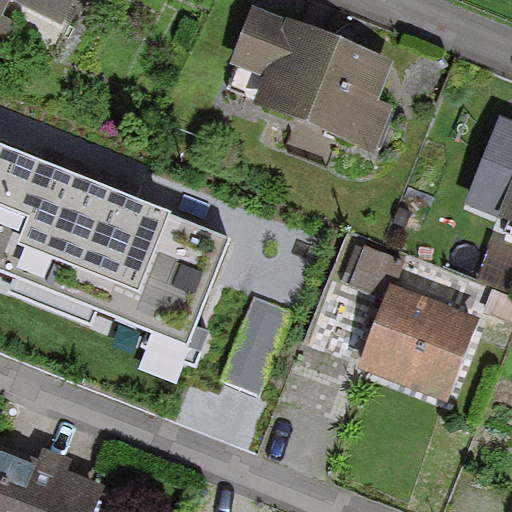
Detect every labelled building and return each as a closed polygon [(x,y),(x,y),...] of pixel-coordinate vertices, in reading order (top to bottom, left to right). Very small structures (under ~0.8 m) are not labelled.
[(0,0),(0,47),(14,20),(3,14),(10,0),(64,25),(75,0),(0,0)] [(286,19),(254,5),(241,32),(230,63),(262,75),(254,102),(307,121),(377,153),(396,107),(380,99),(394,61),(342,35),(287,17),(286,19)] [(511,119),(500,115),(465,204),(499,217),(511,221),(511,119)] [(235,233),(0,137),(0,270),(190,346),(235,233)] [(406,261),(365,244),(349,285),(379,297),(388,274),(400,278),(406,261)] [(480,318),(391,284),(374,322),(358,368),(449,403),(464,357),(480,318)] [(262,295),(230,381),(272,396),(304,310),(262,295)] [(36,469),(0,456),(0,511),(93,511),(100,494),(64,481),(70,466),(41,456),(36,469)]
